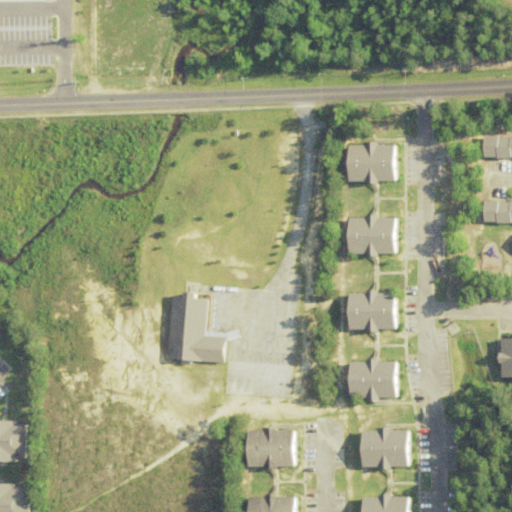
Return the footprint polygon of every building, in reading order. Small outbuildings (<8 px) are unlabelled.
[(342,183),(393,184),(394,146),(343,145),(342,183)] [(394,256),(394,218),(341,218),(341,256),(394,256)] [(342,332),(392,331),(392,293),(342,294),(342,332)] [(165,361),(224,365),(226,335),(203,334),(205,298),(169,296),(165,361)] [(396,362),(343,362),(343,400),(395,400),(396,362)] [(0,462),(19,463),(19,424),(0,424),(0,462)] [(240,469),(293,469),(293,431),(240,431),(240,469)] [(406,431),(356,431),(356,469),(406,469),(406,431)] [(22,511),(23,487),(0,486),(0,511),(22,511)] [(241,511),(293,511),(293,497),(241,498),(241,511)] [(356,498),(356,511),(406,511),(406,498),(356,498)]
